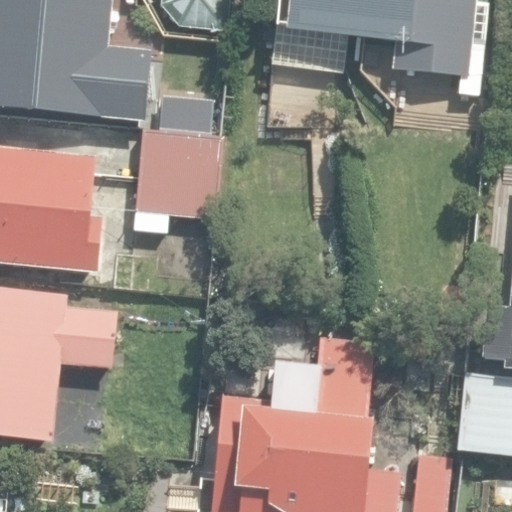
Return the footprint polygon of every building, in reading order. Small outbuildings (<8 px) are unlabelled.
[(0,0),(0,110),(148,123),(154,54),(125,51),(126,40),(113,39),(115,0),(0,0)] [(231,0),(163,0),(163,6),(180,28),(228,32),(231,0)] [(458,96),(475,98),(483,0),(292,0),(289,31),(277,29),(273,68),(345,74),(348,39),(395,43),(393,71),(460,77),(458,96)] [(158,127),(217,134),(220,101),(162,95),(158,127)] [(137,231),(172,235),(173,217),(219,221),(226,138),(146,131),(137,231)] [(0,265),(99,275),(105,224),(93,222),(96,159),(0,149),(0,265)] [(114,288),(148,290),(150,255),(116,253),(114,288)] [(0,435),(57,440),(64,365),(114,370),(119,313),(70,309),(71,296),(0,289),(0,435)] [(507,367),(511,367),(511,293),(501,293),(498,316),(487,315),(483,358),(507,360),(507,367)] [(218,511),(400,511),(403,493),(370,490),(376,413),(320,408),(323,367),(277,363),(274,403),(225,399),(216,511),(218,511)] [(457,453),(511,458),(511,377),(465,373),(457,453)] [(416,511),(449,511),(455,458),(422,454),(416,511)]
